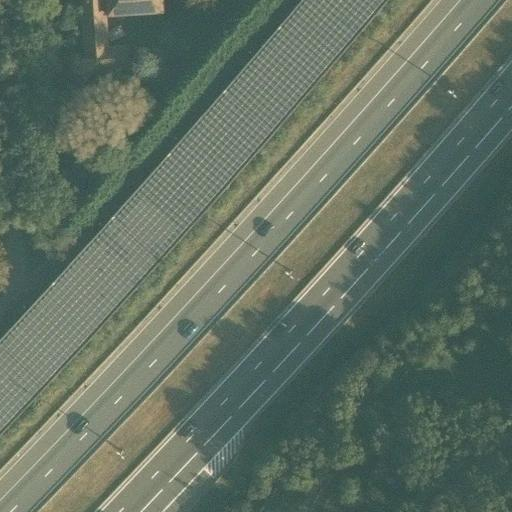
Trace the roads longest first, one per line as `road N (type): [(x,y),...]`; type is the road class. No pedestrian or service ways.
road 1 (motorway): [(475,0),(6,511)]
road 2 (motorway): [(134,511),(511,99)]
road 3 (unclassified): [(62,237),(270,0)]
road 4 (residential): [(0,43),(16,284)]
road 5 (unknown): [(390,439),(511,443)]
